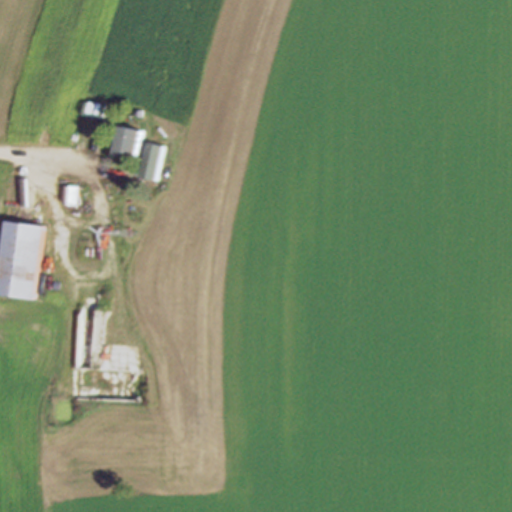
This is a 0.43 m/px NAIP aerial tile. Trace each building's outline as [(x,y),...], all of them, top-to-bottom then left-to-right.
[(82,114),(107,119),(110,107),(84,103),(82,114)] [(112,156),(136,161),(143,132),(120,127),(112,156)] [(158,182),(165,148),(147,144),(140,178),(158,182)] [(77,206),(77,187),(64,187),(64,206),(77,206)] [(0,259),(0,296),(35,301),(44,226),(4,222),(0,259)]
